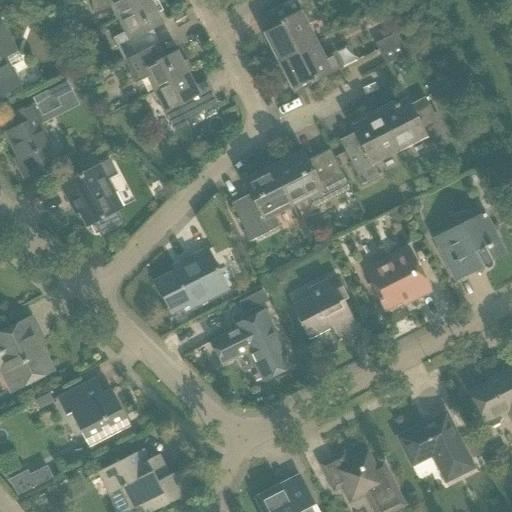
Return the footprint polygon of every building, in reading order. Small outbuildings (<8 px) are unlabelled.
[(77,0),(79,3),(90,0),(93,11),(111,8),(117,20),(152,2),(151,0),(77,0)] [(264,32),(279,61),(315,42),(307,25),(320,18),(310,0),(290,0),(281,5),(288,17),(278,21),(280,24),(264,32)] [(124,33),(113,39),(124,61),(147,50),(140,36),(154,30),(164,25),(152,2),(117,20),(124,33)] [(0,100),(5,98),(3,94),(19,86),(11,68),(23,62),(12,41),(10,42),(3,27),(0,28),(0,100)] [(374,43),(385,64),(413,50),(408,38),(400,42),(395,32),(374,43)] [(315,42),(279,61),(293,89),(309,82),(310,85),(341,69),(333,53),(323,58),(315,42)] [(147,50),(124,61),(135,84),(147,78),(154,91),(188,74),(177,52),(167,56),(154,63),(147,50)] [(188,74),(154,91),(156,96),(165,114),(174,133),(188,126),(185,120),(218,104),(210,88),(199,90),(196,91),(188,74)] [(17,128),(5,134),(27,175),(45,166),(57,160),(40,125),(46,122),(43,116),(61,107),(56,99),(71,91),(66,82),(32,99),(35,104),(29,107),(11,116),(17,128)] [(406,100),(379,113),(398,150),(424,138),(430,150),(447,141),(429,105),(413,113),(406,100)] [(398,150),(379,113),(353,127),(359,140),(343,148),(362,185),(379,176),(372,163),(398,150)] [(303,152),(273,167),(292,204),(307,197),(313,209),(351,190),(331,149),(330,149),(339,167),(316,178),(303,152)] [(100,164),(60,185),(69,201),(73,199),(79,211),(87,226),(95,222),(102,235),(124,224),(117,211),(119,209),(105,183),(104,181),(108,179),(116,175),(115,174),(114,171),(108,159),(100,164)] [(292,204),(273,167),(243,181),(251,197),(234,207),(232,203),(231,203),(250,241),(279,226),(273,214),(292,204)] [(408,204),(406,205),(411,216),(417,214),(420,206),(417,200),(408,204)] [(399,208),(388,214),(391,220),(392,221),(398,223),(405,220),(399,208)] [(356,216),(354,221),(357,227),(366,223),(362,213),(356,216)] [(435,239),(447,261),(456,279),(483,265),(484,267),(485,268),(486,269),(487,269),(488,269),(489,269),(491,268),(492,268),(492,267),(493,266),(493,265),(493,264),(492,263),(491,261),(505,254),(485,214),(435,239)] [(155,282),(171,313),(187,304),(189,310),(228,290),(207,249),(184,261),(186,266),(155,282)] [(366,270),(377,292),(385,310),(409,298),(411,301),(430,292),(409,249),(366,270)] [(291,306),(299,321),(308,339),(332,327),(336,334),(356,324),(344,301),(348,299),(336,274),(307,289),(310,296),(291,306)] [(262,291),(238,303),(244,314),(268,302),(262,291)] [(248,351),(263,380),(293,365),(264,310),(234,325),(236,329),(211,342),(222,364),(248,351)] [(0,367),(5,365),(17,388),(52,371),(34,336),(39,334),(31,318),(0,332),(0,367)] [(496,378),(487,383),(469,392),(485,423),(486,426),(493,427),(498,425),(501,419),(498,413),(509,407),(511,412),(511,366),(495,376),(496,378)] [(107,402),(102,394),(95,379),(58,397),(67,414),(72,411),(89,445),(129,425),(115,398),(107,402)] [(48,394),(35,401),(39,409),(52,402),(48,394)] [(423,424),(396,438),(405,456),(407,460),(411,467),(432,457),(445,483),(474,468),(455,430),(446,412),(445,413),(446,416),(425,427),(423,424)] [(142,503),(146,511),(150,511),(190,492),(179,470),(168,475),(158,454),(147,460),(141,450),(99,471),(110,493),(121,487),(132,508),(142,503)] [(329,481),(334,491),(345,485),(351,498),(364,491),(374,511),(389,511),(404,505),(382,462),(370,469),(363,456),(348,463),(343,453),(331,459),(340,475),(329,481)] [(27,472),(9,481),(17,496),(52,478),(46,467),(29,476),(27,472)] [(317,510),(301,479),(283,488),(282,487),(281,488),(280,489),(282,493),(277,496),(273,488),(254,498),(261,511),(313,511),(314,511),(317,510)]
